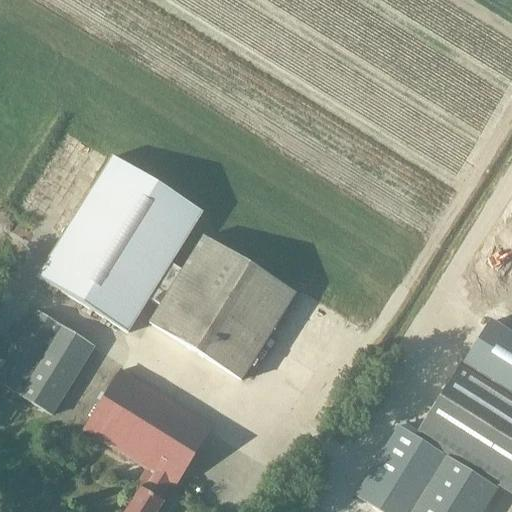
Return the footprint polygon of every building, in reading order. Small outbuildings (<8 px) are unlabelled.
[(148,301),(159,308),(181,273),(169,266),(201,215),(110,158),(36,278),(127,335),(148,301)] [(159,308),(148,325),(240,382),(294,295),(202,238),(181,273),(159,308)] [(0,386),(50,418),(94,348),(36,312),(0,370),(0,386)] [(398,429),(355,497),(378,511),(482,511),(500,484),(511,491),(511,338),(488,324),(415,439),(398,429)] [(173,487),(210,427),(120,371),(83,431),(153,475),(142,492),(139,490),(125,511),(156,511),(161,504),(157,501),(168,484),(173,487)]
